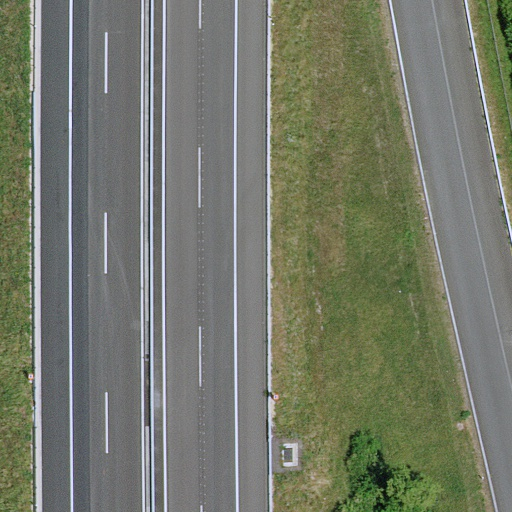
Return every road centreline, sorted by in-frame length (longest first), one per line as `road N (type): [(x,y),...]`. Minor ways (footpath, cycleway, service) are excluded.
road 1 (motorway): [(104,0),(106,511)]
road 2 (motorway): [(203,511),(203,0)]
road 3 (motorway): [(511,474),(414,0)]
